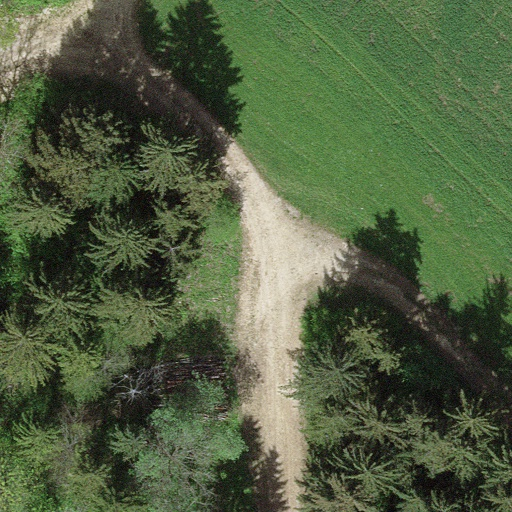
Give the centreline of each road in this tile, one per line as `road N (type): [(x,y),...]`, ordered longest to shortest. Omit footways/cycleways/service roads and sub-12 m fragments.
road 1 (track): [(511,409),(380,278),(288,233)]
road 2 (track): [(272,511),(288,233)]
road 3 (track): [(288,233),(100,31)]
